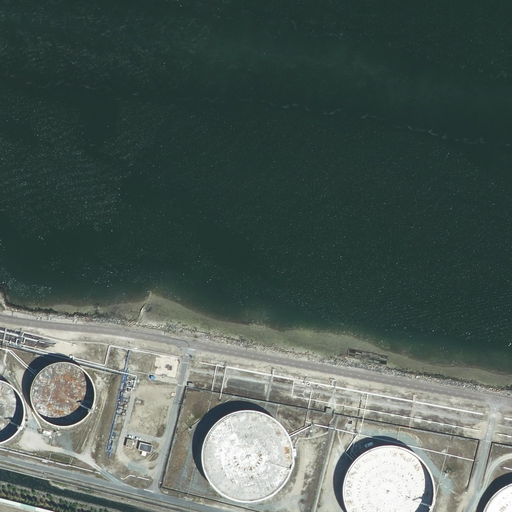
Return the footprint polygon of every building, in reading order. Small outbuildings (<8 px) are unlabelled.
[(30,392),(30,396),(30,399),(31,402),(32,406),(33,408),(35,413),(36,415),(39,418),(41,421),(44,423),(46,424),(49,426),(52,427),(54,428),(57,428),(60,429),(63,429),(66,429),(70,428),(72,427),(75,426),(78,425),(81,423),(83,422),(85,420),(87,418),(90,415),(91,412),(92,410),(93,407),(94,405),(95,402),(95,399),(95,395),(95,393),(95,389),(94,385),(93,383),(91,380),(89,377),(88,376),(85,372),(82,370),(79,368),(76,367),(74,366),(71,365),(67,364),(64,364),(60,364),(58,364),(54,365),(50,366),(46,368),(43,370),(41,372),(39,374),(37,377),(35,379),(34,382),(32,386),(31,389),(30,392)] [(0,444),(2,444),(5,443),(8,441),(11,439),(13,437),(15,435),(18,433),(19,431),(21,427),(22,425),(23,422),(24,419),(24,416),(24,410),(24,406),(23,403),(22,399),(20,396),(19,394),(16,391),(14,389),(13,387),(10,385),(7,384),(4,382),(2,382),(0,380),(0,444)] [(206,479),(207,482),(208,482),(211,486),(214,490),(217,493),(221,496),(225,498),(229,500),(233,502),(238,503),(242,504),(247,504),(251,504),(255,503),(259,502),(265,500),(268,499),(273,496),(275,495),(277,493),(281,490),(283,486),(286,483),(288,479),(290,475),(291,472),(293,467),(293,462),(293,460),(293,456),(293,451),(292,448),(291,442),(289,438),(287,433),(285,431),(283,428),(279,424),(275,421),(273,419),(268,416),(264,414),(260,413),(256,412),(252,411),(247,411),(243,411),(239,412),(234,413),(231,414),(226,416),(221,419),(218,421),(214,425),(211,429),(208,432),(206,436),(204,439),(203,443),(202,448),(201,451),(201,456),(201,461),(201,464),(202,470),(203,474),(206,479)] [(140,443),(138,451),(151,454),(153,446),(140,443)] [(346,511),(431,511),(432,511),(433,508),(434,503),(435,497),(435,495),(435,489),(434,484),(434,481),(433,478),(432,474),(430,471),(428,467),(425,464),(423,461),(421,459),(417,456),(414,454),(410,451),(406,450),(401,448),(398,447),(394,447),(390,447),(386,447),(380,447),(377,448),(373,450),(368,451),(364,454),(361,456),(357,459),(354,462),(352,465),(349,469),(347,473),(346,475),(345,479),(344,482),(343,488),(342,492),(343,496),(343,501),(344,505),(345,509),(346,511)] [(496,495),(495,496),(494,497),(491,500),(489,504),(486,508),(484,511),(511,511),(511,485),(510,486),(507,488),(503,490),(499,493),(496,495)]
